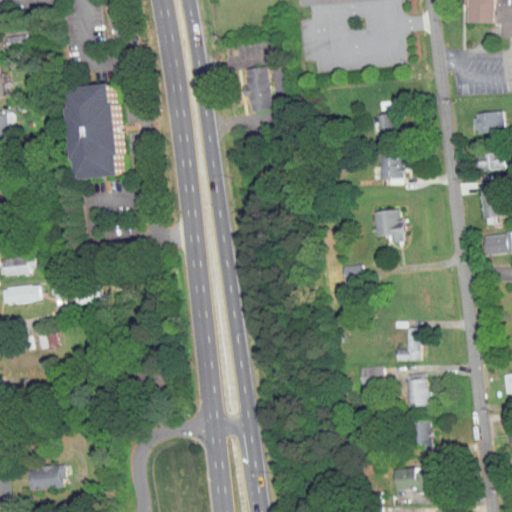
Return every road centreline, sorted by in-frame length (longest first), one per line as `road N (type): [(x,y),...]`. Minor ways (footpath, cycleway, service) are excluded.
road 1 (primary): [(159,0),(222,511)]
road 2 (residential): [(491,511),(430,0)]
road 3 (primary): [(247,423),(186,0)]
road 4 (residential): [(212,426),(146,439),(136,464),(139,511)]
